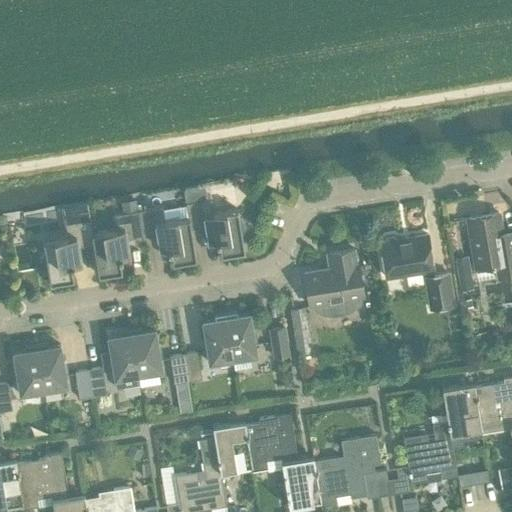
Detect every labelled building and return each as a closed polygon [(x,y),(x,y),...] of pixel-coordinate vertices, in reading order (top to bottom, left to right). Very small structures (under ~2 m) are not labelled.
[(210,197),(185,201),(186,205),(187,216),(188,216),(190,227),(191,227),(206,224),(208,239),(215,238),(216,240),(218,240),(220,252),(218,252),(219,257),(237,254),(237,250),(244,249),(241,231),(246,224),(239,219),(237,207),(213,212),(210,197)] [(162,205),(137,209),(142,235),(157,232),(160,247),(167,246),(167,248),(170,248),(172,260),(170,260),(170,265),(189,262),(188,258),(196,257),(191,227),(190,227),(188,216),(187,216),(186,205),(163,209),(162,208),(162,205)] [(92,232),(91,232),(93,243),(98,273),(105,272),(106,276),(124,273),(123,268),(121,268),(119,256),(122,256),(121,253),(128,252),(126,238),(142,235),(137,209),(113,213),(115,228),(92,232)] [(511,272),(511,229),(502,231),(498,210),(467,216),(475,265),(495,261),(497,275),(511,272)] [(44,251),(40,258),(46,263),(49,281),(57,280),(57,284),(76,281),(75,276),(73,276),(71,264),(73,264),(73,262),(80,260),(78,246),(93,243),(91,232),(92,232),(90,217),(64,221),(67,236),(42,240),(44,251)] [(382,240),(380,240),(385,275),(424,269),(430,306),(453,302),(448,271),(434,273),(427,232),(397,237),(393,235),(385,236),(382,240)] [(360,294),(363,294),(358,261),(356,261),(354,247),(327,251),(329,266),(304,270),(309,303),(312,302),(313,309),(319,311),(326,312),(332,313),(339,312),(345,311),(351,308),(356,305),(361,300),(360,294)] [(236,309),(225,311),(232,357),(233,357),(234,367),(250,365),(248,354),(256,353),(249,311),(237,313),(236,309)] [(214,317),(202,319),(209,361),(232,357),(225,311),(214,313),(214,317)] [(284,324),(269,327),(274,355),(289,352),(284,324)] [(142,325),(130,327),(138,373),(162,369),(155,327),(142,329),(142,325)] [(110,351),(104,359),(109,364),(110,368),(113,368),(114,376),(116,387),(139,383),(138,373),(130,327),(119,329),(120,333),(107,335),(110,351)] [(36,342),(43,388),(67,384),(60,342),(48,345),(47,341),(36,342)] [(19,392),(43,388),(36,342),(24,344),(25,348),(13,350),(19,392)] [(183,351),(188,379),(201,377),(197,349),(183,351)] [(174,381),(188,379),(183,351),(169,354),(174,381)] [(88,367),(93,395),(107,392),(102,365),(88,367)] [(79,397),(93,395),(88,367),(75,369),(79,397)] [(510,422),(511,421),(511,374),(502,376),(503,380),(474,385),(480,425),(480,428),(481,431),(497,428),(495,416),(508,414),(510,422)] [(0,381),(0,409),(12,408),(7,380),(0,381)] [(474,385),(473,381),(441,386),(447,420),(448,419),(450,433),(480,428),(480,425),(474,385)] [(260,420),(244,423),(251,464),(250,464),(251,469),(281,464),(280,460),(297,457),(289,411),(273,414),(275,425),(261,428),(260,420)] [(244,419),(212,424),(213,435),(217,458),(218,457),(221,471),(236,468),(235,460),(249,458),(250,464),(251,464),(244,423),(244,419)] [(457,474),(450,433),(448,419),(447,420),(431,422),(434,438),(420,440),(418,432),(402,435),(407,464),(410,481),(411,481),(426,478),(425,471),(439,469),(440,477),(457,474)] [(329,456),(313,459),(320,500),(319,500),(320,505),(336,502),(334,491),(349,488),(350,496),(365,494),(361,471),(373,469),(374,469),(373,462),(380,461),(375,432),(340,438),(344,461),(330,463),(329,456)] [(189,470),(173,473),(178,502),(179,501),(180,511),(211,511),(211,507),(226,504),(221,471),(218,457),(217,458),(213,435),(198,437),(202,460),(205,476),(191,478),(189,470)] [(131,444),(126,454),(138,459),(143,449),(131,444)] [(68,497),(68,495),(60,449),(44,452),(45,463),(31,465),(30,458),(15,461),(22,504),(21,504),(21,507),(38,504),(37,497),(51,495),(51,499),(68,497)] [(297,457),(280,460),(281,464),(288,507),(305,504),(304,496),(318,493),(319,500),(320,500),(313,459),(312,454),(303,456),(297,457)] [(15,461),(14,457),(0,459),(0,507),(21,504),(22,504),(15,461)] [(412,489),(411,481),(410,481),(407,464),(395,466),(399,491),(412,489)] [(511,464),(498,467),(501,488),(511,486),(511,464)] [(374,469),(373,469),(377,495),(378,495),(390,493),(385,467),(374,469)] [(488,467),(474,469),(477,483),(490,480),(488,467)] [(373,469),(361,471),(365,494),(366,497),(367,496),(377,495),(373,469)] [(133,511),(133,509),(129,485),(98,490),(99,494),(84,497),(86,511),(133,511)] [(86,511),(84,497),(83,492),(68,495),(68,497),(51,499),(53,511),(86,511)] [(178,502),(166,504),(167,511),(180,511),(179,501),(178,502)]
